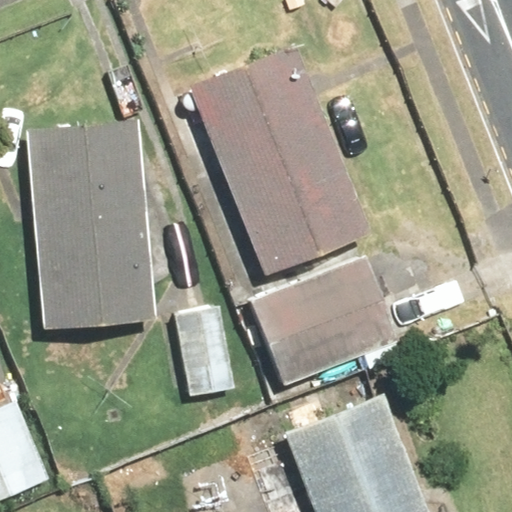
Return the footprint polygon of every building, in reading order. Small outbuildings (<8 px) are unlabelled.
[(282,43),(177,85),(254,275),(359,233),(282,43)] [(379,53),(322,75),(343,131),(400,110),(379,53)] [(129,121),(16,130),(33,329),(146,319),(129,121)] [(360,256),(242,302),(275,386),(393,340),(360,256)] [(227,303),(179,308),(189,394),(237,389),(227,303)] [(419,511),(373,394),(274,432),(304,511),(419,511)] [(27,397),(0,407),(0,509),(61,486),(27,397)]
